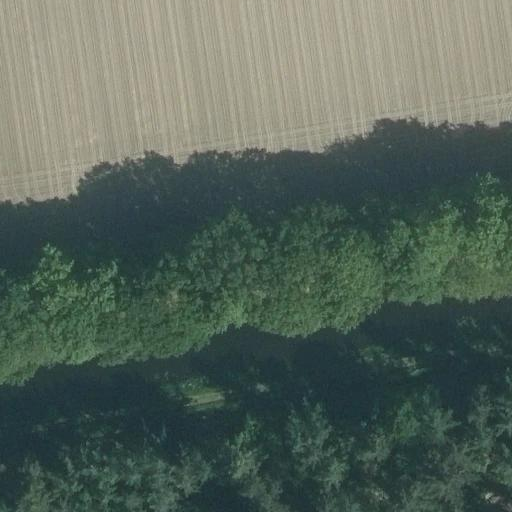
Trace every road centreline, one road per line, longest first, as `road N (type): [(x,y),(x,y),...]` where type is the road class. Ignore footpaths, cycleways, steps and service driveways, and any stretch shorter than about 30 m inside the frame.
road 1 (track): [(0,441),(511,348)]
road 2 (track): [(511,206),(0,295)]
